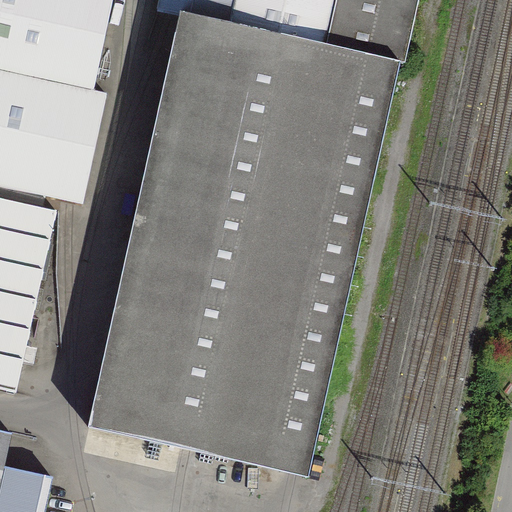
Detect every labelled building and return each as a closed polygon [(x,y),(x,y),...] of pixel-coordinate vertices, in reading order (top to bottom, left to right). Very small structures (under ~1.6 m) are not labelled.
[(0,0),(0,186),(68,201),(78,203),(101,93),(89,91),(107,0),(0,0)] [(156,0),(154,11),(171,15),(177,17),(395,64),(400,65),(414,0),(156,0)] [(177,17),(87,428),(188,450),(295,473),(304,475),(395,64),(177,17)] [(44,229),(0,219),(0,385),(15,389),(44,229)] [(7,432),(0,430),(0,511),(41,511),(50,475),(0,463),(7,432)]
